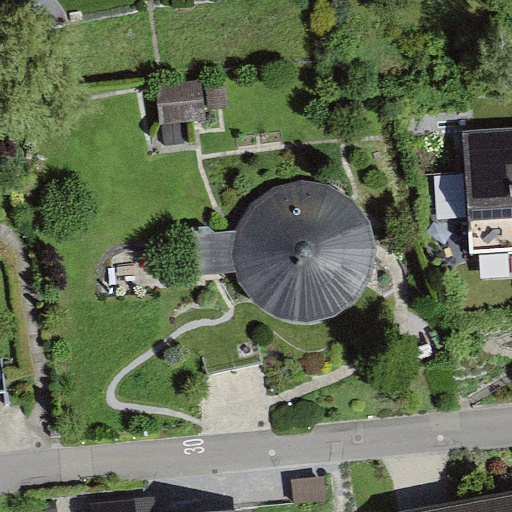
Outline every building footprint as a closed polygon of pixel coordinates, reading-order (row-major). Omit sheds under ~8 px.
[(203,86),(148,95),(154,135),(209,127),(203,86)] [(511,132),(459,137),(470,254),(511,249),(511,132)] [(368,227),(350,205),(327,193),(298,190),(265,202),(250,216),(236,243),(234,269),(242,295),(261,317),(284,329),(314,332),(345,320),(362,305),(375,279),(377,253),(368,227)] [(92,511),(202,511),(201,500),(93,510),(92,511)] [(511,511),(511,502),(459,511),(511,511)]
